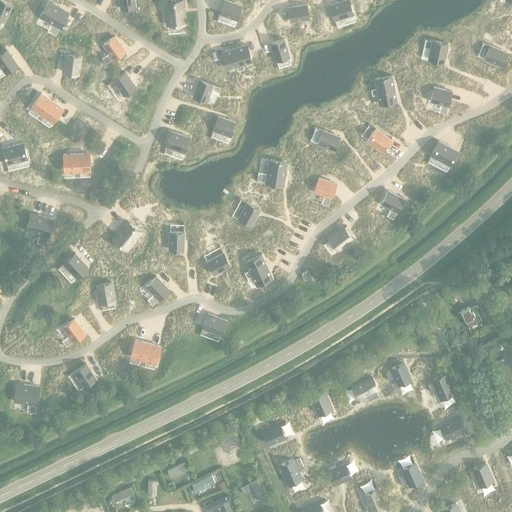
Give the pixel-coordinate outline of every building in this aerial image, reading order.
[(2,0),(0,0),(0,19),(4,21),(12,4),(2,0)] [(119,0),(121,9),(135,7),(133,0),(119,0)] [(181,0),(165,2),(167,25),(184,23),(185,23),(182,0),(181,0)] [(220,13),(237,19),(241,6),(224,0),(220,13)] [(334,19),(335,19),(353,14),(348,0),(345,0),(330,5),(334,19)] [(55,5),(48,1),(39,16),(60,28),(68,12),(55,5)] [(306,4),(288,7),(290,21),(308,18),(306,4)] [(114,59),(125,51),(118,40),(117,40),(114,36),(103,44),(114,58),(114,59)] [(270,43),(276,60),(289,56),(283,38),(270,43)] [(433,40),(428,59),(443,62),(447,43),(433,40)] [(247,44),(234,48),(239,64),(241,68),(243,67),(242,63),(252,60),(247,44)] [(490,45),(485,58),(501,65),(507,53),(490,45)] [(234,48),(222,52),(227,68),(236,65),(238,69),(241,68),(239,64),(234,48)] [(17,65),(6,50),(0,54),(0,64),(6,72),(17,65)] [(77,74),(80,55),(67,53),(64,72),(77,74)] [(125,72),(113,80),(114,80),(124,95),(135,87),(132,82),(125,72)] [(394,88),(391,75),(375,78),(376,83),(377,88),(371,89),(371,92),(394,88)] [(193,96),(206,101),(212,84),(199,79),(193,96)] [(433,87),(430,100),(448,104),(451,91),(433,87)] [(371,92),(372,95),(378,94),(380,104),(396,100),(394,88),(371,92)] [(52,100),(41,93),(32,107),(40,112),(36,117),(39,119),(52,100)] [(53,121),(62,108),(52,100),(39,119),(41,121),(45,116),(53,121)] [(214,129),(230,135),(235,122),(218,116),(213,129),(214,129)] [(392,141),(375,128),(367,139),(384,152),(392,141)] [(323,130),(317,143),(335,150),(340,137),(323,130)] [(166,145),(184,152),(189,137),(176,133),(171,131),(166,145)] [(431,154),(431,155),(450,165),(457,151),(438,141),(431,154)] [(27,158),(23,143),(2,148),(6,163),(7,163),(27,158)] [(77,176),(80,176),(80,170),(90,170),(89,153),(76,154),(77,176)] [(76,154),(63,154),(64,171),(74,170),(74,176),(77,176),(76,154)] [(265,183),(283,185),(287,162),(269,159),(266,182),(265,183)] [(332,197),(336,184),(319,178),(314,191),(331,196),(332,197)] [(388,191),(381,203),(398,211),(404,199),(388,191)] [(247,202),(247,203),(238,218),(250,225),(259,209),(247,202)] [(31,213),(26,230),(48,236),(53,219),(31,213)] [(141,231),(127,220),(112,239),(126,250),(141,231)] [(346,225),(329,238),(337,249),(354,235),(346,225)] [(183,232),(170,231),(169,250),(183,250),(183,232)] [(77,277),(88,267),(75,252),(63,263),(64,263),(77,277)] [(207,262),(214,273),(226,267),(230,265),(224,253),(207,262)] [(266,265),(261,254),(246,261),(250,270),(245,272),(246,275),(266,265)] [(246,275),(247,278),(253,275),(257,284),(272,277),(266,265),(246,275)] [(301,274),(305,280),(310,277),(307,271),(301,274)] [(169,289),(156,276),(146,286),(159,299),(169,289)] [(111,282),(97,284),(100,302),(114,300),(111,282)] [(471,288),(474,295),(486,290),(483,283),(471,288)] [(461,311),(458,312),(461,317),(463,316),(468,326),(478,322),(481,320),(479,315),(476,310),(477,310),(477,309),(478,308),(478,307),(477,306),(476,305),(475,305),(474,305),(469,308),(469,306),(460,310),(461,311)] [(203,327),(221,334),(226,320),(208,313),(202,327),(203,327)] [(74,319),(63,326),(74,341),(85,333),(74,319)] [(147,343),(135,340),(131,356),(143,359),(147,343)] [(472,340),(465,344),(468,350),(475,347),(472,340)] [(143,359),(156,362),(160,346),(147,343),(143,359)] [(96,378),(86,363),(74,370),(75,371),(84,386),(96,378)] [(391,370),(385,373),(389,381),(395,379),(398,385),(410,379),(403,363),(390,368),(391,370)] [(432,381),(427,384),(431,392),(436,390),(440,399),(453,393),(444,374),(432,379),(432,381)] [(371,376),(351,384),(357,397),(366,393),(369,399),(377,396),(375,390),(377,389),(371,376)] [(16,383),(14,401),(37,404),(39,386),(16,383)] [(324,391),(311,397),(318,413),(331,407),(324,391)] [(459,417),(440,426),(445,438),(454,434),(457,440),(465,437),(463,431),(464,430),(459,417)] [(280,423),(262,431),(268,443),(285,436),(280,423)] [(234,438),(229,441),(237,458),(243,456),(234,438)] [(211,449),(196,455),(199,461),(213,454),(211,449)] [(292,458),(280,464),(288,483),(301,478),(297,469),(303,466),(299,458),(293,461),(292,458)] [(185,462),(167,470),(171,478),(177,474),(179,477),(182,475),(181,473),(188,469),(185,462)] [(473,470),(470,472),(473,478),(476,476),(480,485),(492,479),(484,462),(472,467),(473,470)] [(329,470),(327,471),(333,483),(350,476),(344,463),(336,467),(334,464),(328,466),(329,470)] [(404,475),(398,477),(402,486),(408,484),(409,485),(421,479),(414,463),(402,468),(404,475)] [(241,465),(224,473),(227,478),(244,471),(241,465)] [(172,482),(167,484),(170,490),(175,487),(172,482)] [(223,482),(218,484),(220,490),(226,487),(223,482)] [(131,487),(112,496),(115,502),(134,493),(131,487)] [(377,489),(364,495),(368,505),(365,506),(367,511),(369,511),(371,511),(375,511),(385,508),(377,489)] [(251,491),(232,499),(235,506),(254,497),(251,491)] [(101,501),(86,508),(87,511),(95,511),(105,508),(101,501)] [(323,511),(319,501),(301,508),(302,511),(323,511)] [(459,511),(455,503),(443,508),(444,511),(459,511)]
